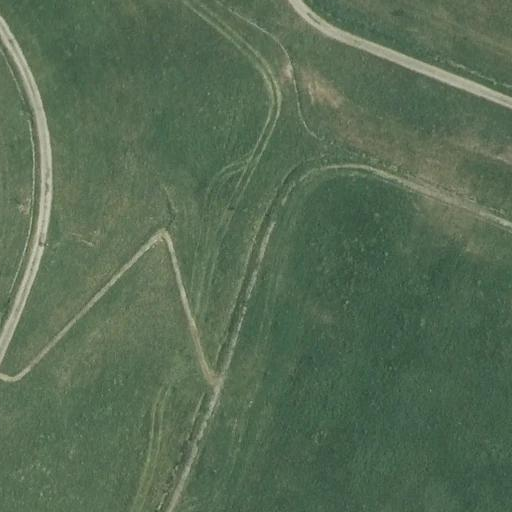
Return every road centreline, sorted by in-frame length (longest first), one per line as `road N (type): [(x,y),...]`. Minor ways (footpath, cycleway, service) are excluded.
road 1 (track): [(511,228),(364,166),(323,169),(291,187),(155,511)]
road 2 (track): [(0,346),(52,181),(29,66),(0,25)]
road 3 (track): [(511,104),(349,39),(296,0)]
